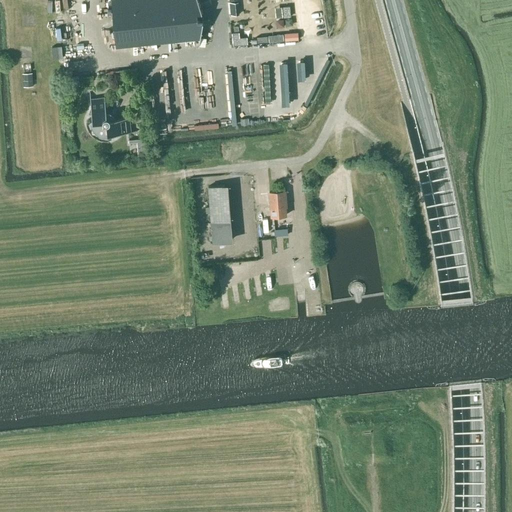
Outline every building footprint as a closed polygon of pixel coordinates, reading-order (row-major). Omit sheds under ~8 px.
[(202,10),(198,0),(111,0),(116,46),(176,39),(176,47),(177,47),(176,39),(200,37),(198,47),(199,48),(203,20),(202,10)] [(288,3),(280,3),(280,14),(288,14),(288,3)] [(282,25),(282,38),(294,38),(293,25),(282,25)] [(231,42),(238,41),(236,30),(229,31),(231,42)] [(264,34),(256,35),(256,31),(250,31),(250,40),(264,40),(264,34)] [(260,63),(262,106),(270,106),(269,72),(276,72),(276,62),(260,63)] [(104,134),(106,134),(108,134),(137,131),(131,131),(130,117),(117,119),(117,118),(117,117),(116,115),(116,114),(115,113),(114,112),(113,111),(112,111),(111,110),(110,110),(108,109),(107,109),(106,109),(104,97),(90,98),(90,92),(89,92),(92,123),(93,124),(93,126),(94,128),(95,129),(96,130),(98,131),(99,132),(101,133),(102,134),(104,134)] [(296,106),(302,109),(307,98),(302,95),(296,106)] [(146,155),(145,140),(145,138),(128,139),(129,142),(137,141),(138,155),(146,155)] [(208,185),(212,243),(233,241),(228,184),(208,185)] [(286,215),(285,207),(286,206),(285,190),(269,191),(271,217),(286,215)]
